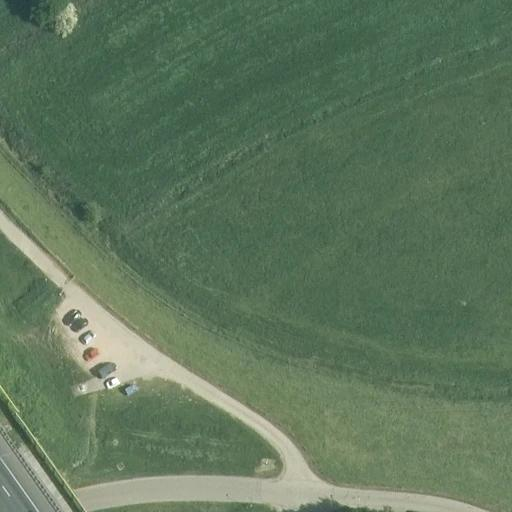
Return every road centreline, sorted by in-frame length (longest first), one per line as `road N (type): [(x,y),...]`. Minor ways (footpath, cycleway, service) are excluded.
road 1 (unclassified): [(301,497),(275,443),(126,345),(0,225)]
road 2 (unclassified): [(42,511),(130,492),(226,488),(301,497)]
road 3 (unclassified): [(301,497),(400,497),(464,511)]
